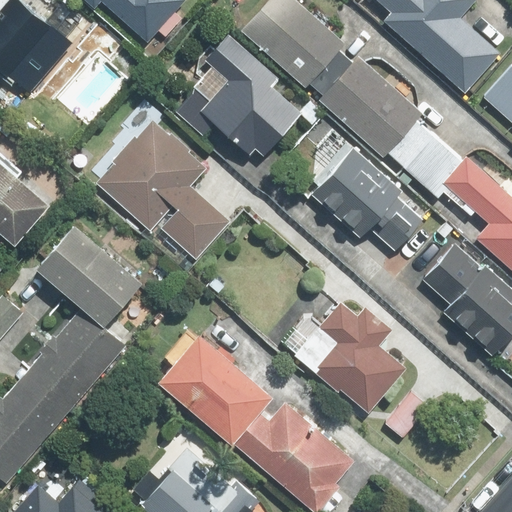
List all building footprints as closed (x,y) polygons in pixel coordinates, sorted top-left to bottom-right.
[(0,0),(0,49),(42,84),(61,61),(29,35),(53,7),(43,0),(0,0)] [(94,0),(99,4),(102,0),(108,0),(163,45),(200,0),(94,0)] [(511,186),(307,0),(262,0),(242,22),(437,200),(447,188),(490,227),(484,234),(511,259),(511,186)] [(373,0),(468,88),(506,48),(468,13),(479,0),(373,0)] [(279,78),(230,31),(209,51),(224,65),(194,95),(262,161),(308,114),(275,83),(279,78)] [(511,66),(486,95),(511,118),(511,66)] [(105,186),(194,265),(237,218),(195,181),(206,169),(159,127),(105,186)] [(433,212),(347,141),(303,194),(358,239),(371,223),(402,248),(433,212)] [(0,220),(20,237),(54,196),(0,151),(0,220)] [(0,401),(0,472),(9,480),(135,338),(112,318),(149,276),(83,218),(43,264),(87,303),(0,401)] [(490,351),(511,327),(511,284),(459,236),(425,272),(456,300),(446,311),(490,351)] [(0,339),(26,310),(5,290),(0,295),(0,339)] [(350,296),(300,358),(372,416),(403,378),(379,359),(398,335),(350,296)] [(369,463),(208,326),(166,375),(327,511),(369,463)] [(436,398),(419,383),(387,418),(403,434),(436,398)] [(199,442),(144,501),(155,511),(268,511),(271,509),(199,442)]
